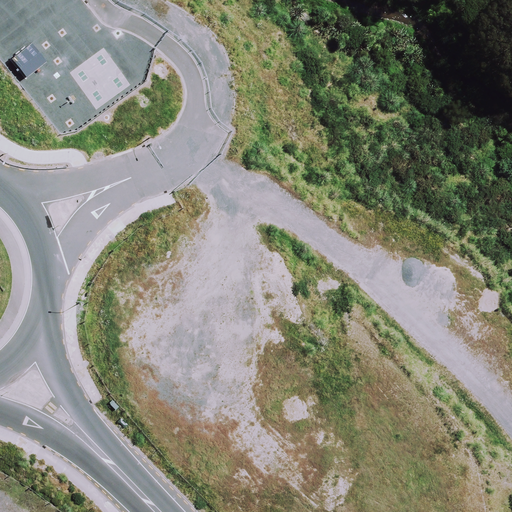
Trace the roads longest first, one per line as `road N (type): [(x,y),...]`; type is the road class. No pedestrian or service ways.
road 1 (unknown): [(323,235),(353,511)]
road 2 (tertiary): [(0,193),(40,249),(41,320)]
road 3 (tertiary): [(41,320),(94,445)]
